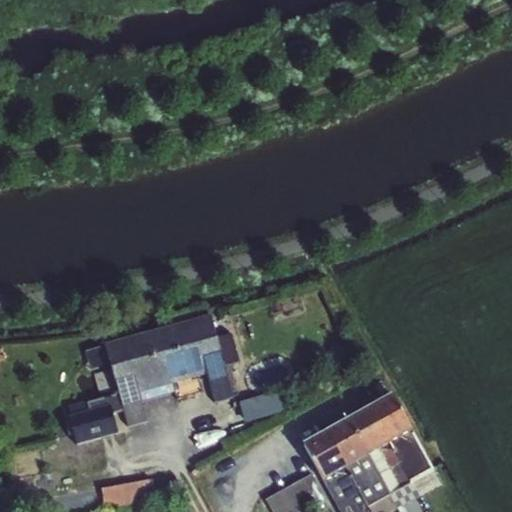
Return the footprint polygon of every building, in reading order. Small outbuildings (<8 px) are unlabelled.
[(214,404),(234,400),(209,317),(105,346),(117,393),(70,407),(71,425),(77,446),(118,435),(113,416),(122,413),(127,428),(146,424),(142,403),(175,393),(174,386),(205,378),(214,404)] [(242,401),(248,421),(282,410),(276,390),(242,401)] [(369,409),(401,466),(412,458),(403,440),(414,433),(392,396),(369,409)] [(349,420),(393,511),(394,511),(419,497),(401,466),(369,409),(349,420)] [(326,433),(368,511),(393,511),(349,420),(326,433)] [(368,511),(326,433),(303,445),(339,511),(368,511)] [(269,494),(275,511),(302,511),(326,502),(315,475),(269,494)] [(104,487),(108,507),(159,497),(155,477),(104,487)]
